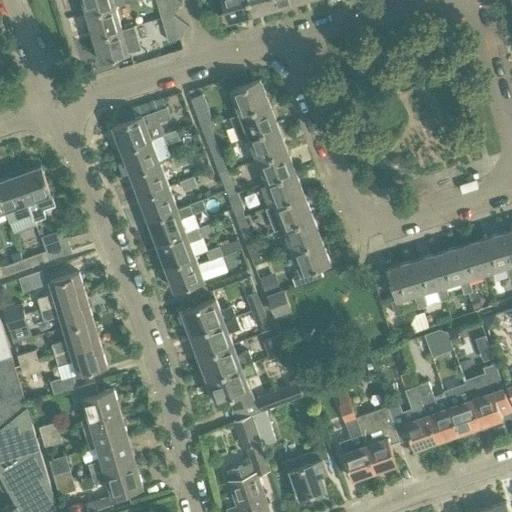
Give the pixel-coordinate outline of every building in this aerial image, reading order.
[(116,5),(131,0),(83,0),(88,13),(116,5)] [(157,0),(163,17),(175,14),(183,1),(180,0),(157,0)] [(254,14),(250,0),(224,0),(230,20),(254,14)] [(275,0),(250,0),(254,14),(278,7),(275,0)] [(95,37),(123,28),(116,5),(88,13),(95,37)] [(175,14),(163,17),(169,41),(182,38),(190,24),(175,14)] [(124,54),(127,65),(136,63),(133,52),(141,49),(134,25),(123,28),(95,37),(102,61),(124,54)] [(260,78),(238,87),(234,77),(219,82),(222,91),(231,88),(241,113),(269,102),(260,78)] [(202,128),(210,125),(214,123),(203,93),(191,97),(202,128)] [(249,135),(278,125),(269,102),(241,113),(231,117),(239,139),(249,135)] [(123,147),(124,149),(153,138),(148,124),(171,115),(167,106),(115,125),(120,138),(116,139),(120,148),(123,147)] [(202,128),(211,150),(219,147),(210,125),(202,128)] [(258,158),(287,147),(278,125),(249,135),(258,158)] [(180,138),(176,128),(163,134),(166,143),(180,138)] [(161,161),(153,138),(124,149),(132,172),(161,161)] [(219,147),(211,150),(220,173),(227,170),(219,147)] [(267,181),(296,170),(287,147),(258,158),(267,181)] [(185,152),(171,157),(175,166),(189,161),(185,152)] [(170,184),(161,161),(132,172),(141,195),(170,184)] [(44,208),(55,204),(41,166),(18,175),(32,213),(35,219),(46,215),(44,208)] [(220,173),(229,196),(236,193),(227,170),(220,173)] [(276,204),(304,193),(296,170),(267,181),(276,204)] [(10,221),(32,213),(18,175),(0,181),(0,194),(6,210),(10,221)] [(194,175),(180,180),(184,190),(197,185),(194,175)] [(170,184),(141,195),(149,218),(179,207),(170,184)] [(237,193),(236,193),(229,196),(237,218),(245,215),(243,210),(244,209),(237,193)] [(313,216),(304,193),(276,204),(285,227),(313,216)] [(189,203),(191,209),(192,213),(206,208),(202,198),(189,203)] [(179,207),(149,218),(158,242),(188,232),(182,217),(192,213),(191,209),(189,203),(179,207)] [(213,217),(215,221),(226,217),(224,213),(213,217)] [(237,218),(246,241),(254,238),(245,215),(237,218)] [(293,249),(322,238),(313,216),(285,227),(293,249)] [(212,223),(202,226),(198,228),(201,236),(215,231),(212,223)] [(50,259),(72,251),(64,228),(41,236),(46,249),(50,259)] [(511,253),(505,231),(482,238),(491,269),(505,265),(510,278),(501,282),(506,298),(511,295),(511,253)] [(196,255),(196,253),(206,249),(207,249),(202,237),(191,241),(188,232),(158,242),(167,266),(196,255)] [(210,259),(241,247),(237,238),(207,249),(206,249),(210,259)] [(246,241),(256,266),(263,263),(254,238),(246,241)] [(302,272),(293,275),(297,285),(323,275),(319,266),(331,261),(322,238),(293,249),(302,272)] [(496,283),(491,269),(482,238),(457,246),(470,291),(473,290),(468,276),(483,272),(487,286),(496,283)] [(446,298),(450,297),(445,283),(460,279),(464,293),(470,291),(457,246),(433,253),(446,298)] [(24,257),(27,267),(50,259),(46,249),(24,257)] [(423,306),(427,304),(422,290),(437,286),(441,300),(446,298),(433,253),(410,260),(423,306)] [(196,255),(167,266),(176,289),(205,278),(196,255)] [(27,267),(24,257),(1,266),(5,275),(27,267)] [(404,311),(400,297),(414,293),(418,307),(423,306),(410,260),(388,267),(397,298),(382,303),(386,317),(404,311)] [(19,277),(23,290),(46,282),(42,269),(19,277)] [(38,296),(42,309),(87,296),(87,295),(80,272),(51,280),(54,291),(38,296)] [(257,291),(256,291),(246,295),(252,310),(263,306),(257,291)] [(291,307),(285,291),(270,296),(277,313),(291,307)] [(478,295),(471,298),(473,305),(480,302),(478,295)] [(65,327),(92,318),(87,296),(42,309),(40,309),(45,317),(61,314),(65,327)] [(183,310),(184,312),(181,314),(184,323),(188,322),(192,333),(235,317),(231,305),(221,309),(217,298),(183,310)] [(8,319),(26,314),(23,303),(5,308),(8,319)] [(257,325),(267,321),(268,321),(263,306),(252,310),(257,325)] [(11,328),(28,322),(26,314),(8,319),(11,328)] [(485,318),(488,328),(498,324),(495,314),(485,318)] [(192,333),(195,343),(192,345),(195,354),(199,353),(200,355),(234,343),(230,332),(240,328),(235,317),(192,333)] [(68,338),(52,343),(55,354),(100,341),(93,318),(92,318),(65,327),(68,338)] [(462,325),(448,330),(453,345),(462,342),(459,336),(465,333),(462,325)] [(440,328),(425,333),(432,355),(454,347),(453,345),(448,330),(440,328)] [(264,340),(270,355),(288,349),(282,333),(264,340)] [(0,351),(10,349),(6,336),(0,338),(0,351)] [(59,365),(74,361),(78,373),(107,365),(100,341),(55,354),(59,365)] [(200,355),(201,357),(197,359),(201,368),(205,368),(209,378),(252,362),(248,350),(238,353),(234,343),(200,355)] [(0,363),(13,359),(10,349),(0,351),(0,363)] [(36,349),(18,354),(21,365),(39,359),(36,349)] [(13,359),(0,363),(0,376),(17,371),(15,366),(13,359)] [(21,365),(24,374),(42,369),(39,359),(21,365)] [(252,362),(209,378),(212,388),(209,390),(212,399),(216,398),(217,401),(230,396),(234,407),(256,399),(251,388),(250,389),(246,377),(256,372),(252,362)] [(487,370),(464,378),(465,381),(471,397),(480,424),(502,416),(501,412),(511,409),(495,362),(485,365),(487,370)] [(0,388),(20,382),(17,371),(0,376),(0,388)] [(324,387),(319,372),(298,379),(304,394),(304,395),(324,387)] [(70,387),(70,388),(74,387),(77,386),(74,373),(50,380),(54,392),(70,387)] [(77,386),(74,387),(70,388),(74,400),(85,397),(92,420),(82,423),(83,423),(123,411),(116,386),(99,392),(95,380),(77,386)] [(429,380),(417,384),(436,439),(458,432),(448,405),(444,394),(435,398),(429,380)] [(465,381),(443,389),(445,394),(448,405),(458,432),(480,424),(471,397),(465,381)] [(0,388),(0,394),(1,397),(28,406),(24,394),(20,382),(0,388)] [(299,382),(258,397),(262,409),(266,408),(304,394),(299,382)] [(400,440),(400,439),(410,436),(414,447),(436,439),(417,384),(405,388),(412,407),(402,411),(399,402),(388,406),(400,440)] [(357,417),(350,399),(348,392),(375,470),(397,462),(390,443),(400,440),(388,406),(357,417)] [(1,397),(0,397),(0,413),(7,422),(28,406),(1,397)] [(362,474),(375,470),(349,399),(339,403),(351,436),(339,440),(352,478),(362,474)] [(0,473),(16,501),(16,500),(22,511),(59,511),(28,406),(7,422),(0,428),(0,473)] [(262,409),(253,413),(262,439),(263,443),(276,439),(266,408),(262,409)] [(123,411),(83,423),(89,447),(131,435),(123,411)] [(40,427),(42,435),(58,431),(54,423),(40,427)] [(42,435),(45,445),(60,440),(58,431),(42,435)] [(89,448),(99,445),(103,458),(88,462),(92,474),(138,460),(131,435),(89,447),(89,448)] [(246,444),(251,462),(252,462),(252,463),(255,471),(256,471),(257,472),(270,468),(262,444),(263,443),(262,439),(246,444)] [(283,471),(290,468),(299,496),(314,491),(314,490),(325,486),(321,473),(327,470),(324,460),(329,458),(325,445),(280,461),(283,471)] [(85,500),(88,511),(93,511),(131,502),(127,490),(146,484),(138,460),(92,474),(94,483),(109,479),(112,492),(85,500)] [(255,471),(252,463),(252,462),(251,462),(229,469),(232,479),(231,479),(239,505),(229,508),(230,511),(269,511),(257,472),(256,471),(255,471)] [(57,484),(73,479),(71,469),(54,474),(57,484)] [(76,488),(73,479),(57,484),(60,493),(76,488)] [(2,511),(22,511),(16,500),(16,501),(2,508),(4,511),(2,511)] [(510,511),(506,500),(484,508),(485,511),(510,511)]
